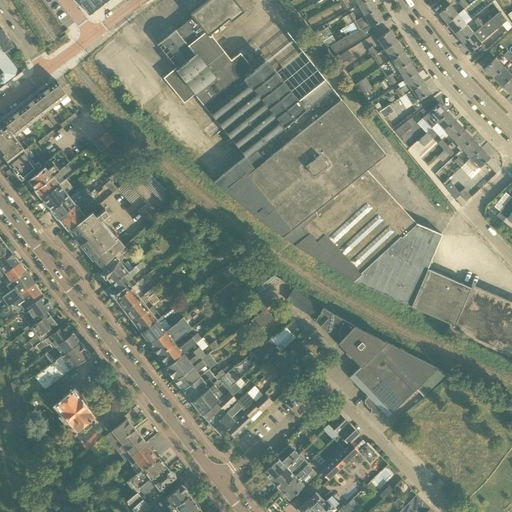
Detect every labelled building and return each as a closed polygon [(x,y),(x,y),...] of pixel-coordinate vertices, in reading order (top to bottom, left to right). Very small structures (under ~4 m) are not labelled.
[(89,15),(96,9),(89,0),(78,0),(89,15)] [(103,3),(100,0),(89,0),(96,9),(103,3)] [(354,282),(410,306),(427,269),(442,235),(416,224),(415,222),(400,236),(351,183),(366,170),(385,154),(325,79),(297,101),(265,61),(268,59),(262,53),(255,58),(260,65),(254,70),(249,63),(240,53),(231,60),(224,51),(211,36),(210,37),(208,34),(228,18),(231,20),(243,11),(234,0),(208,0),(191,14),(193,17),(177,30),(176,30),(157,45),(176,68),(164,78),(184,103),(195,94),(245,156),(214,182),(260,221),(282,237),(295,246),(354,282)] [(345,0),(343,0),(340,2),(341,4),(344,10),(349,7),(345,0)] [(364,16),(378,10),(372,0),(369,0),(358,6),(364,16)] [(464,9),(468,6),(463,0),(460,0),(459,2),(464,9)] [(446,24),(458,14),(450,4),(438,14),(446,24)] [(335,54),(344,48),(365,37),(362,30),(370,26),(370,27),(383,20),(378,10),(364,16),(357,20),(352,23),(342,29),(346,37),(336,42),(330,46),(335,54)] [(145,12),(135,19),(142,28),(152,21),(145,12)] [(352,23),(357,20),(353,12),(348,15),(352,23)] [(482,43),(480,42),(507,21),(500,12),(484,25),(484,24),(480,28),(473,33),(462,43),(470,53),(482,43)] [(454,33),(466,24),(458,14),(446,24),(454,33)] [(480,28),(484,24),(478,18),(474,21),(480,28)] [(462,43),(473,33),(466,24),(454,33),(462,43)] [(0,47),(6,53),(14,48),(1,27),(0,28),(0,27),(0,47)] [(157,42),(167,36),(162,28),(152,34),(157,42)] [(384,49),(396,41),(390,30),(377,39),(384,49)] [(391,60),(403,51),(396,41),(384,49),(391,60)] [(372,57),(377,54),(372,46),(368,49),(372,57)] [(6,53),(0,47),(0,87),(23,70),(22,69),(6,53)] [(341,64),(352,56),(348,50),(336,58),(341,64)] [(393,73),(397,70),(410,62),(403,51),(391,60),(387,63),(393,73)] [(377,54),(372,57),(378,65),(382,62),(377,54)] [(493,78),(504,67),(495,58),(484,69),(493,78)] [(404,80),(417,72),(410,62),(397,70),(404,80)] [(502,86),(511,76),(511,75),(504,67),(493,78),(502,86)] [(411,90),(423,82),(417,72),(404,80),(407,85),(400,90),(398,87),(394,90),(399,98),(411,90)] [(390,75),(386,78),(391,85),(395,82),(390,75)] [(510,95),(511,93),(511,76),(502,86),(510,95)] [(360,93),(371,88),(367,78),(355,83),(360,93)] [(49,88),(60,101),(68,95),(57,82),(49,88)] [(411,90),(418,101),(430,93),(423,82),(411,90)] [(53,106),(60,101),(49,88),(42,93),(53,106)] [(44,113),(53,106),(42,93),(33,100),(44,113)] [(36,120),(44,113),(33,100),(26,106),(36,120)] [(437,122),(448,112),(439,103),(422,118),(431,128),(437,122)] [(384,118),(393,112),(388,105),(379,111),(384,118)] [(29,125),(36,120),(26,106),(18,112),(29,125)] [(20,132),(29,125),(18,112),(10,118),(20,132)] [(445,131),(456,121),(448,112),(437,122),(445,131)] [(14,136),(20,132),(10,118),(3,123),(4,124),(14,136)] [(400,137),(412,127),(408,121),(395,131),(400,137)] [(454,140),(465,130),(456,121),(445,131),(454,140)] [(20,144),(14,136),(4,124),(0,127),(0,126),(0,148),(3,152),(1,153),(8,162),(27,147),(28,147),(23,141),(20,144)] [(428,133),(419,141),(424,147),(437,135),(431,128),(427,132),(428,133)] [(462,149),(473,139),(465,130),(454,140),(462,149)] [(114,141),(107,132),(94,143),(101,152),(114,141)] [(470,158),(481,148),(473,139),(462,149),(470,158)] [(443,150),(447,146),(441,140),(438,143),(439,145),(433,151),(436,155),(443,149),(443,150)] [(442,162),(449,155),(450,156),(453,153),(447,146),(443,150),(444,150),(437,157),(442,162)] [(34,156),(27,147),(8,162),(11,166),(10,168),(12,171),(14,171),(15,171),(34,156)] [(481,148),(470,158),(465,163),(474,172),(479,168),(490,157),(481,148)] [(34,156),(15,171),(15,172),(14,174),(17,177),(19,176),(22,180),(41,166),(34,156)] [(35,190),(62,168),(53,156),(45,162),(47,165),(28,179),(36,189),(35,190)] [(464,164),(458,157),(454,161),(460,168),(464,164)] [(41,198),(42,198),(59,185),(56,180),(58,179),(59,179),(71,170),(67,165),(62,168),(35,190),(41,198)] [(138,179),(146,171),(143,167),(134,174),(138,179)] [(142,183),(142,182),(150,175),(146,171),(138,179),(142,183)] [(150,175),(142,182),(146,186),(153,179),(150,175)] [(149,190),(150,189),(157,183),(153,179),(146,186),(149,190)] [(51,210),(68,197),(66,194),(72,189),(65,180),(59,185),(42,198),(51,210)] [(117,189),(121,193),(129,186),(125,182),(117,189)] [(153,193),(161,186),(157,182),(157,183),(150,189),(153,193)] [(461,195),(460,194),(451,182),(445,186),(455,199),(461,195)] [(132,190),(129,186),(121,193),(124,197),(132,190)] [(157,197),(157,196),(164,190),(161,186),(153,193),(157,197)] [(57,219),(58,218),(90,193),(87,188),(74,198),(75,198),(72,200),(69,196),(68,197),(51,210),(50,210),(57,219)] [(161,200),(168,193),(165,189),(164,190),(157,196),(161,200)] [(460,194),(461,195),(466,201),(472,197),(465,189),(464,190),(465,190),(460,194)] [(124,197),(128,201),(136,194),(132,190),(124,197)] [(95,200),(94,199),(95,199),(90,193),(58,218),(63,224),(95,200)] [(161,200),(164,203),(172,197),(168,193),(161,200)] [(139,198),(136,194),(128,201),(131,205),(139,198)] [(175,200),(172,197),(164,203),(167,207),(175,200)] [(92,212),(92,211),(100,205),(95,200),(63,224),(68,230),(69,230),(92,212)] [(137,212),(141,216),(149,209),(145,205),(137,212)] [(109,232),(105,227),(100,221),(108,214),(105,209),(96,216),(92,212),(69,230),(80,244),(81,246),(86,252),(93,260),(94,259),(101,267),(109,260),(124,246),(117,237),(115,239),(109,232)] [(141,216),(145,220),(153,213),(149,209),(141,216)] [(157,217),(153,213),(145,220),(149,224),(157,217)] [(0,255),(9,248),(0,237),(0,255)] [(112,284),(132,268),(127,261),(123,265),(119,261),(124,257),(122,254),(127,250),(124,246),(109,260),(111,262),(103,268),(105,270),(101,273),(101,274),(101,276),(103,279),(105,279),(106,279),(107,278),(112,284)] [(5,272),(19,261),(9,248),(0,255),(0,260),(2,263),(0,264),(0,276),(5,273),(5,272)] [(237,255),(231,248),(222,255),(228,262),(237,255)] [(11,282),(26,271),(19,261),(5,272),(5,273),(0,276),(0,284),(8,278),(11,282)] [(234,261),(228,266),(232,271),(238,266),(234,261)] [(136,284),(136,283),(131,277),(144,266),(141,262),(133,268),(132,268),(112,284),(109,287),(112,291),(110,292),(111,294),(110,295),(113,299),(114,298),(115,299),(116,299),(116,300),(136,284)] [(511,305),(427,269),(410,306),(449,323),(450,322),(511,350),(511,305)] [(20,293),(34,283),(26,271),(11,282),(7,285),(11,291),(2,298),(9,306),(22,296),(22,295),(20,293)] [(257,279),(265,290),(277,280),(268,271),(257,279)] [(144,295),(139,289),(139,288),(138,286),(139,284),(140,285),(142,286),(146,283),(142,278),(136,283),(136,284),(116,300),(120,305),(119,307),(121,309),(123,309),(124,311),(144,295)] [(21,312),(43,295),(40,291),(41,291),(34,283),(20,293),(22,295),(22,296),(25,300),(18,305),(19,306),(14,309),(18,314),(21,312)] [(152,306),(147,299),(148,299),(146,297),(148,295),(149,296),(150,296),(154,293),(151,289),(144,295),(124,311),(128,316),(128,318),(130,320),(132,320),(133,321),(152,306)] [(292,304),(299,294),(293,290),(286,301),(292,304)] [(267,309),(270,306),(261,293),(253,299),(263,312),(267,309)] [(298,308),(304,297),(299,294),(292,304),(298,308)] [(31,326),(32,326),(48,313),(46,311),(51,307),(43,296),(43,295),(21,312),(30,324),(31,326)] [(303,311),(310,301),(304,297),(298,308),(303,311)] [(161,317),(155,310),(156,310),(154,308),(156,306),(157,307),(158,307),(162,304),(159,300),(152,306),(133,321),(137,326),(136,328),(138,331),(140,331),(141,332),(141,333),(161,317)] [(308,315),(315,304),(310,301),(303,311),(308,315)] [(313,318),(320,307),(315,304),(308,315),(313,318)] [(169,328),(165,323),(161,326),(159,323),(177,309),(174,306),(161,317),(141,333),(145,337),(144,340),(146,343),(149,343),(150,343),(169,328)] [(338,343),(354,326),(323,308),(315,321),(338,343)] [(263,312),(251,321),(258,330),(274,318),(267,309),(263,312)] [(34,347),(37,345),(44,340),(43,340),(42,338),(53,330),(51,328),(56,324),(48,313),(32,326),(39,334),(29,341),(34,347)] [(158,354),(178,339),(173,333),(187,323),(183,317),(169,328),(150,343),(153,348),(152,348),(152,351),(155,354),(157,354),(157,353),(158,354)] [(44,340),(37,345),(40,349),(46,344),(46,345),(49,343),(53,349),(55,347),(55,346),(73,332),(72,331),(73,329),(72,328),(70,327),(68,326),(67,327),(64,329),(62,326),(43,340),(44,340)] [(361,367),(386,342),(354,326),(338,343),(361,367)] [(55,347),(53,349),(45,355),(53,364),(56,361),(80,342),(73,332),(55,346),(55,347)] [(281,351),(292,341),(295,337),(291,333),(276,346),(281,351)] [(167,366),(183,353),(200,340),(195,335),(182,345),(178,339),(158,354),(159,356),(158,359),(161,362),(163,362),(163,361),(167,366)] [(252,352),(260,360),(276,345),(270,339),(252,352)] [(213,350),(219,346),(215,341),(209,345),(211,348),(213,350)] [(35,377),(45,389),(45,390),(52,384),(76,366),(90,354),(80,342),(56,361),(53,364),(51,365),(35,377)] [(302,359),(310,351),(301,342),(293,350),(292,351),(302,360),(303,360),(302,359)] [(438,368),(386,342),(361,367),(350,377),(368,397),(365,400),(365,404),(368,404),(369,403),(371,406),(371,407),(371,414),(378,414),(381,410),(387,417),(395,410),(438,368)] [(205,355),(198,346),(185,356),(183,353),(167,366),(165,367),(175,380),(207,355),(207,354),(205,355)] [(302,359),(303,360),(306,363),(315,355),(310,351),(302,359)] [(182,390),(205,372),(201,367),(205,364),(204,362),(210,358),(207,355),(175,380),(178,384),(177,386),(179,389),(181,388),(182,390)] [(315,355),(306,363),(310,367),(319,359),(315,355)] [(222,370),(220,372),(214,376),(212,374),(209,377),(205,372),(182,390),(188,397),(187,399),(189,401),(191,400),(225,374),(222,370)] [(225,382),(222,379),(222,378),(225,375),(225,374),(191,400),(202,413),(230,387),(225,382)] [(13,392),(22,386),(17,379),(11,383),(13,392)] [(202,413),(207,419),(233,395),(241,388),(245,384),(240,379),(235,383),(235,382),(230,387),(202,413)] [(57,391),(52,384),(45,390),(45,389),(40,393),(45,399),(57,391)] [(65,421),(85,405),(74,391),(56,405),(65,416),(62,417),(65,421)] [(221,434),(226,430),(256,401),(247,392),(225,413),(212,425),(221,434)] [(253,421),(262,413),(259,409),(270,399),(265,393),(256,401),(226,430),(234,439),(253,421)] [(212,425),(225,413),(223,410),(227,406),(228,407),(236,399),(233,395),(207,419),(212,425)] [(85,405),(65,421),(67,424),(70,422),(77,431),(82,427),(84,429),(87,430),(91,426),(91,423),(89,421),(94,416),(85,405)] [(329,414),(324,409),(324,408),(314,417),(320,423),(329,414)] [(339,434),(350,424),(340,413),(329,424),(339,434)] [(325,428),(334,419),(329,414),(320,423),(325,428)] [(113,445),(134,428),(127,418),(112,430),(105,435),(110,441),(113,445)] [(350,424),(339,434),(348,445),(350,443),(358,436),(359,434),(356,430),(350,424)] [(127,457),(146,443),(134,428),(113,445),(124,460),(127,457)] [(103,438),(99,433),(98,433),(86,443),(91,448),(103,438)] [(137,473),(157,458),(146,443),(127,457),(132,463),(131,465),(137,473)] [(359,451),(351,443),(321,471),(328,480),(359,451)] [(366,444),(358,451),(370,463),(379,455),(367,443),(366,444)] [(263,472),(266,475),(272,481),(299,455),(294,450),(290,454),(285,449),(276,457),(277,458),(263,472)] [(281,490),(298,473),(294,468),(303,460),(299,455),(272,481),(281,490)] [(136,493),(167,468),(167,467),(167,465),(165,462),(162,461),(158,457),(157,458),(137,473),(127,482),(136,493)] [(298,473),(281,490),(289,499),(304,485),(303,485),(307,482),(303,478),(312,469),(307,464),(298,473)] [(126,501),(135,511),(140,511),(148,506),(141,497),(156,485),(160,490),(175,478),(175,477),(174,473),(171,471),(170,471),(168,468),(167,468),(136,493),(126,501)] [(163,511),(169,511),(176,506),(189,495),(186,491),(186,488),(184,486),(182,485),(181,484),(166,497),(171,502),(167,505),(169,507),(163,511)] [(329,511),(339,503),(331,496),(325,502),(316,493),(308,501),(307,500),(298,508),(299,508),(298,511),(329,511)] [(202,511),(198,507),(189,495),(176,506),(180,511),(202,511)] [(425,511),(430,508),(417,495),(416,495),(399,511),(425,511)] [(342,511),(350,511),(358,504),(353,499),(341,511),(342,511)]
